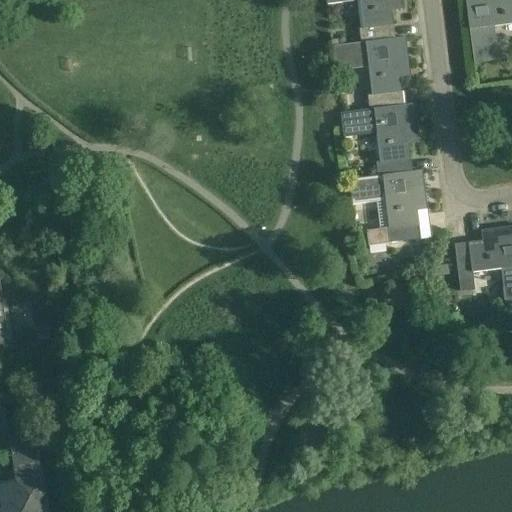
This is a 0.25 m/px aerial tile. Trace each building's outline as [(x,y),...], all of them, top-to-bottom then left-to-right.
[(360,29),(362,42),(362,43),(397,39),(396,38),(393,6),(402,5),(401,0),(327,0),(328,4),(357,0),(361,0),(365,28),(360,29)] [(511,0),(466,0),(474,64),(500,61),(496,28),(511,25),(511,0)] [(405,105),(401,73),(410,72),(406,36),(396,38),(397,39),(362,43),(362,42),(333,46),(336,70),(370,66),(374,95),(367,95),(369,109),(369,110),(405,105)] [(378,176),(414,171),(410,140),(419,139),(415,104),(405,105),(369,110),(369,109),(341,113),(344,137),(378,133),(382,162),(377,163),(378,176)] [(414,171),(378,176),(378,177),(349,181),(352,204),(386,199),(390,228),(367,231),(369,246),(422,239),(418,207),(428,206),(423,171),(414,173),(414,171)] [(511,227),(487,231),(488,241),(455,245),(460,281),(474,279),(474,273),(502,270),(506,304),(511,303),(511,227)] [(48,511),(36,433),(10,437),(17,479),(15,479),(13,480),(11,481),(10,483),(9,485),(8,487),(8,489),(8,491),(0,492),(0,511),(48,511)]
